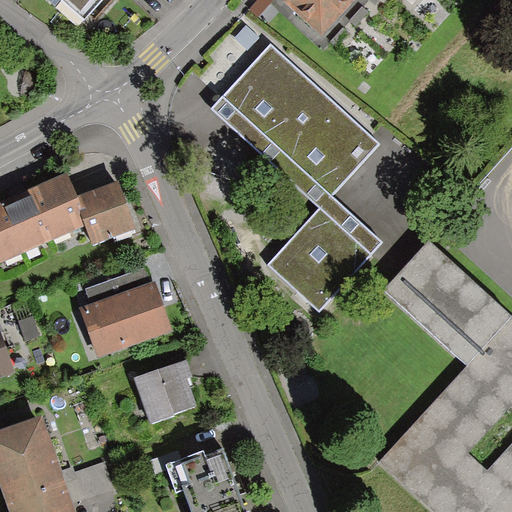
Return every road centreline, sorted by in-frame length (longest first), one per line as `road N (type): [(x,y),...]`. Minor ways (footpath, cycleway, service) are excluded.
road 1 (residential): [(312,511),(134,127),(109,95)]
road 2 (residential): [(109,95),(0,6)]
road 3 (residential): [(109,95),(210,0)]
road 4 (residential): [(0,153),(109,95)]
